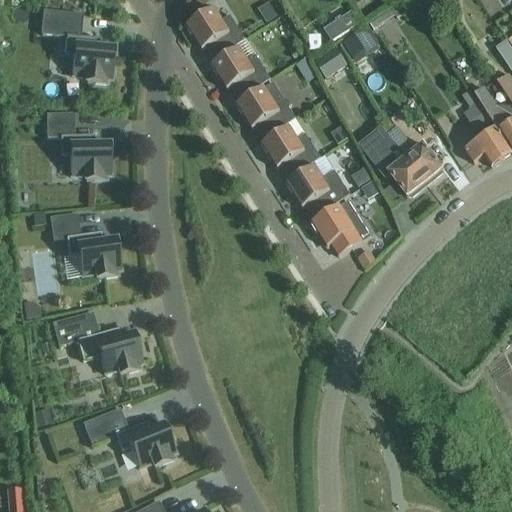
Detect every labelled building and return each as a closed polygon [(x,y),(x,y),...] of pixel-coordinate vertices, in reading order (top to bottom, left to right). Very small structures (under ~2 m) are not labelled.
[(432,0),(419,0),(419,1),(424,9),(434,2),(432,0)] [(408,3),(371,27),(375,33),(412,9),(408,3)] [(269,5),(259,12),(267,24),(277,18),(269,5)] [(189,28),(186,30),(202,56),(205,54),(204,53),(207,52),(214,63),(238,48),(246,43),(230,19),(223,23),(217,13),(216,11),(206,17),(206,18),(200,22),(189,29),(189,28)] [(83,18),(55,15),(43,14),(41,37),(53,39),(66,40),(65,57),(74,58),(72,80),(87,81),(86,86),(107,88),(107,83),(112,84),(115,52),(100,51),(101,42),(81,40),(83,18)] [(336,25),(325,33),(332,44),(349,33),(342,21),(340,19),(335,23),(336,25)] [(376,52),(363,31),(343,43),(356,64),(376,52)] [(321,41),(311,42),(312,53),(321,53),(321,41)] [(511,51),(508,45),(496,53),(511,76),(511,51)] [(214,68),(211,69),(228,95),(230,94),(229,93),(232,91),(239,103),(271,83),(256,58),(248,63),(240,52),(214,68)] [(305,61),(296,67),(308,84),(316,78),(305,61)] [(333,71),(328,63),(318,69),(323,77),(333,71)] [(511,81),(510,79),(499,88),(503,94),(511,106),(511,81)] [(239,107),(236,109),(253,135),(255,133),(254,132),(257,131),(258,132),(264,142),(296,122),(273,86),(239,108),(239,107)] [(484,91),(475,98),(492,124),(497,132),(511,154),(511,114),(511,112),(496,109),(484,91)] [(492,124),(475,98),(472,93),(463,100),(471,112),(464,117),(476,135),(492,124)] [(74,117),(46,118),(47,142),(60,142),(61,158),(70,158),(71,180),(86,180),(86,185),(106,184),(106,179),(111,179),(110,148),(95,148),(95,140),(75,140),(74,117)] [(389,122),(381,128),(389,138),(388,139),(426,186),(433,180),(438,181),(443,177),(443,172),(424,148),(415,155),(389,122)] [(341,130),(332,136),(338,146),(348,140),(341,130)] [(264,147),(261,148),(278,174),(280,173),(279,172),(282,170),(283,172),(290,182),(314,167),(321,162),(306,137),(298,143),(291,131),(264,147)] [(511,156),(511,154),(497,132),(466,153),(475,166),(485,160),(492,170),(511,156)] [(381,145),(366,156),(385,180),(389,176),(408,200),(413,200),(419,196),(420,191),(426,186),(388,139),(381,145)] [(289,186),(287,188),(303,214),(305,212),(305,211),(307,210),(315,221),(350,199),(335,174),(323,182),(316,170),(300,180),(289,187),(289,186)] [(365,171),(352,179),(359,190),(372,182),(365,171)] [(314,226),(312,227),(328,253),(330,252),(330,251),(332,249),(340,261),(372,241),(349,205),(315,226),(314,226)] [(46,227),(44,215),(33,217),(35,228),(46,227)] [(77,217),(50,221),(53,245),(67,243),(69,260),(79,258),(82,280),(96,278),(97,283),(117,280),(117,275),(121,274),(117,243),(101,245),(100,237),(81,240),(77,217)] [(429,312),(426,315),(448,342),(480,316),(478,314),(490,304),(495,310),(511,296),(511,274),(502,263),(504,262),(498,254),(496,256),(486,243),(459,265),(472,281),(460,292),(458,289),(454,292),(452,290),(442,298),(444,301),(439,304),(438,302),(427,310),(429,312)] [(33,251),(40,294),(61,290),(54,247),(33,251)] [(359,259),(365,270),(376,263),(370,252),(359,259)] [(32,307),(24,308),(26,323),(41,321),(40,312),(32,307)] [(83,365),(100,361),(104,378),(119,374),(120,379),(140,373),(139,369),(143,367),(135,337),(120,341),(118,333),(98,338),(93,316),(52,327),(58,350),(77,345),(83,365)] [(37,431),(53,426),(48,412),(32,417),(37,431)] [(128,433),(120,412),(82,427),(91,450),(103,445),(115,440),(122,455),(131,452),(139,472),(153,467),(154,471),(173,463),(172,459),(176,457),(164,428),(150,434),(147,426),(128,433)] [(22,511),(20,492),(7,493),(8,511),(22,511)]
